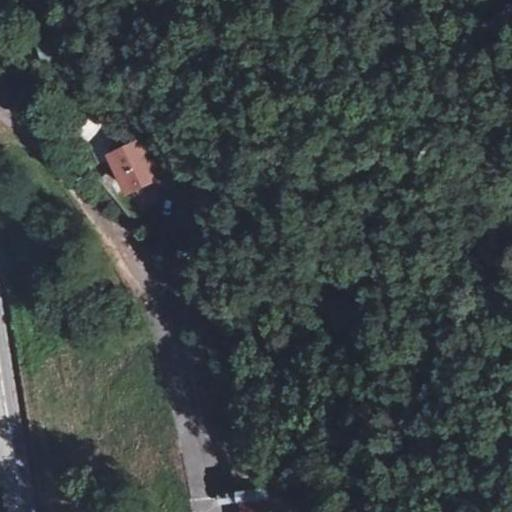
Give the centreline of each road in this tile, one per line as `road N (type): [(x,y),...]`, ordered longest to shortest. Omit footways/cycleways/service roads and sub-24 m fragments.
road 1 (unclassified): [(71,182),(149,290),(174,354),(198,491)]
road 2 (secondary): [(0,371),(21,511)]
